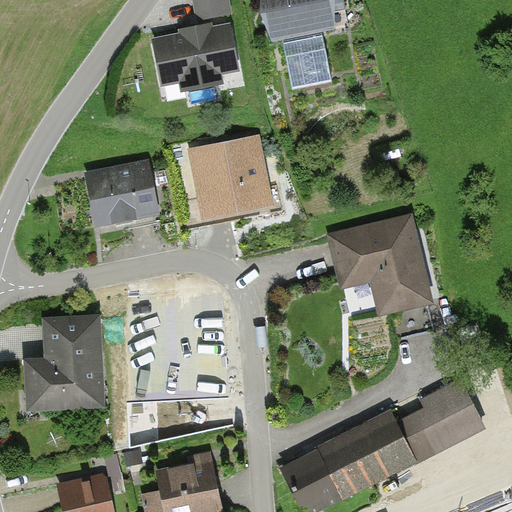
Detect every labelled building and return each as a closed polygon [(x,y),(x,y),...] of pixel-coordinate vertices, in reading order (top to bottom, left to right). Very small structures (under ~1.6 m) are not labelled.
[(227,0),(195,0),(199,18),(230,12),(227,0)] [(266,0),(269,12),(262,22),(282,35),(293,89),(332,82),(320,26),(332,24),(330,13),(347,9),(344,0),(266,0)] [(185,37),(157,43),(165,82),(183,78),(185,89),(221,81),(219,72),(236,68),(228,29),(209,33),(208,27),(184,32),(185,37)] [(262,135),(192,150),(208,221),(277,207),(262,135)] [(153,162),(90,175),(100,228),(163,215),(153,162)] [(415,216),(332,236),(346,290),(374,283),(382,318),(437,305),(415,216)] [(30,411),(108,409),(105,318),(48,320),(48,343),(28,344),(30,411)] [(394,410),(284,469),(307,511),(334,511),(490,429),(464,381),(422,403),(425,409),(401,422),(394,410)] [(199,464),(161,472),(165,490),(146,494),(150,511),(226,511),(214,452),(198,455),(199,464)] [(120,511),(112,473),(63,483),(68,511),(120,511)]
